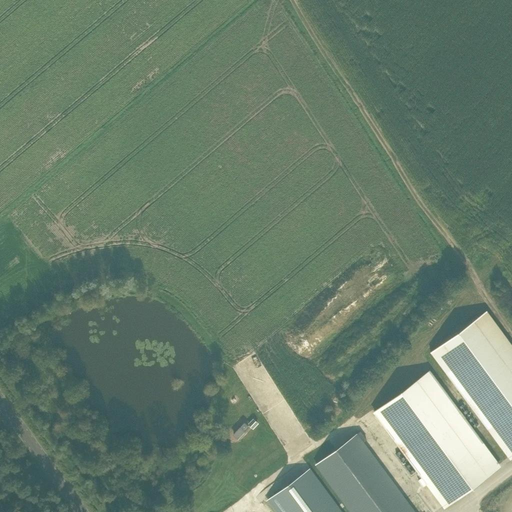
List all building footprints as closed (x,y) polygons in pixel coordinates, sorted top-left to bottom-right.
[(434,368),(374,405),(438,507),(497,469),(434,368)] [(253,418),(249,423),(254,428),(258,423),(253,418)] [(244,422),(240,426),(244,430),(248,426),(244,422)] [(267,499),(276,511),(342,511),(309,468),(267,499)] [(289,472),(261,492),(265,497),(293,477),(289,472)]
